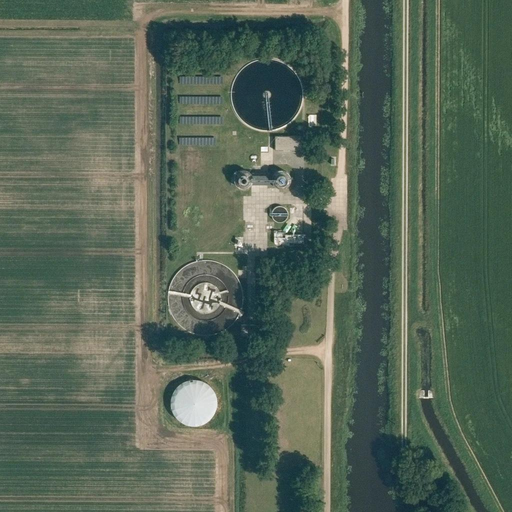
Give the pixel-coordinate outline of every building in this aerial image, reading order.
[(275,135),(275,150),(302,150),(302,136),(275,135)] [(243,169),(241,169),(239,170),(237,171),(235,173),(234,174),(233,176),(233,178),(233,181),(234,183),(235,185),(236,186),(238,187),(240,188),(242,189),(245,188),(247,188),(248,187),(250,185),(252,183),(272,184),(274,186),(276,187),(278,188),(280,188),(282,188),(284,188),(286,186),(288,185),(289,183),(290,181),(290,179),(290,177),(290,175),(288,173),(287,171),(285,170),(283,169),(281,169),(279,169),(277,170),(275,171),(273,173),(250,173),(249,172),(247,170),(245,170),(243,169)] [(286,244),(294,244),(294,233),(275,233),(275,244),(286,244)] [(241,336),(255,336),(255,325),(241,325),(241,336)] [(193,378),(189,379),(185,380),(182,382),(178,384),(176,386),(173,390),(172,393),(170,397),(170,401),(170,404),(171,408),(172,412),(174,415),(177,418),(180,421),(183,423),(186,424),(190,425),(194,425),(198,425),(202,424),(205,422),(208,420),(211,417),(213,414),(215,411),(216,407),(217,403),(217,399),(216,395),(215,392),(213,388),(210,385),(207,383),(204,381),(200,379),(196,379),(193,378)]
